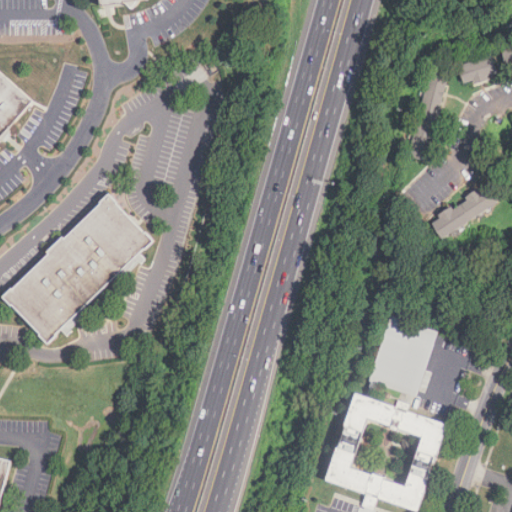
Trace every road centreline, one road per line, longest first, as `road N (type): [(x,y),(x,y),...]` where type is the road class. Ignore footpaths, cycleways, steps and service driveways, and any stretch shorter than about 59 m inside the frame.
road 1 (motorway): [(328,0),(200,450)]
road 2 (motorway): [(269,318),(359,0)]
road 3 (residential): [(0,225),(62,170),(99,104),(104,68),(97,42),(66,0)]
road 4 (motorway): [(214,511),(269,318)]
road 5 (tertiary): [(511,354),(451,511)]
